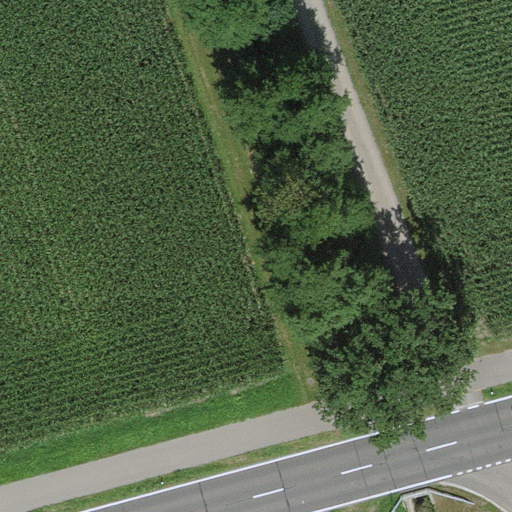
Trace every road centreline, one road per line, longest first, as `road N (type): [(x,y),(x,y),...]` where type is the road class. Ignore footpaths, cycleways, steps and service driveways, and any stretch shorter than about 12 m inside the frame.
road 1 (track): [(309,0),(460,383),(496,432)]
road 2 (secondary): [(203,511),(496,432)]
